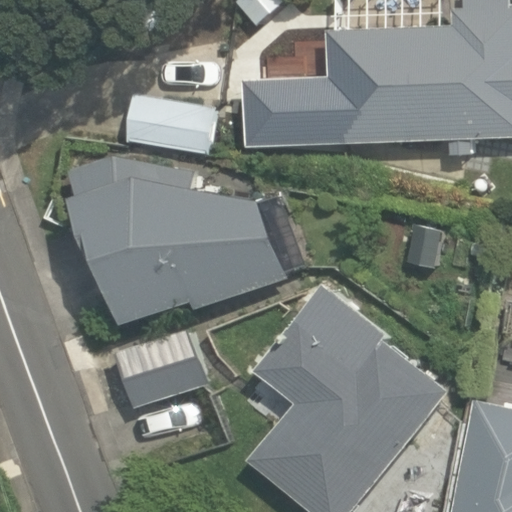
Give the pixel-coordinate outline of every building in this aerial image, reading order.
[(336,28),(341,147),(511,139),(511,0),(471,0),(471,7),(456,8),(457,23),(336,28)] [(225,108),(164,100),(141,97),(135,141),(164,145),(218,152),(225,108)] [(281,205),(160,178),(96,198),(136,330),(304,279),(281,205)] [(258,462),(319,511),(362,511),(460,394),(396,341),(401,336),(337,283),(265,371),(305,404),(258,462)] [(164,339),(126,352),(145,409),(164,402),(215,385),(196,328),(164,339)] [(511,511),(511,405),(477,399),(453,511),(511,511)]
